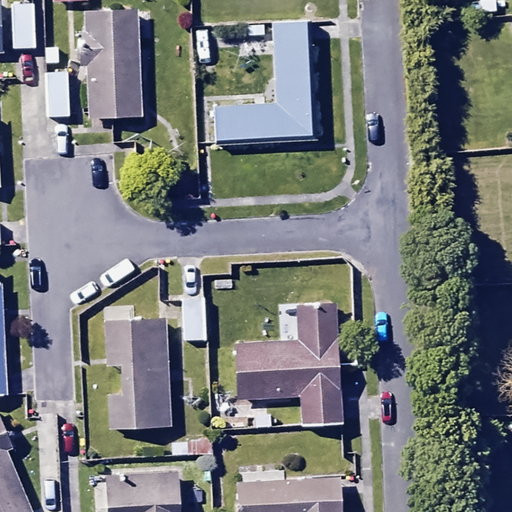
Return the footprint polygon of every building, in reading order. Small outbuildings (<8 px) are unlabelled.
[(84,0),(85,113),(144,113),(144,0),(84,0)] [(33,9),(10,9),(11,54),(34,54),(33,9)] [(315,22),(272,22),(272,95),(212,96),(212,150),(316,149),(315,22)] [(56,50),(43,50),(46,124),(67,123),(65,68),(56,68),(56,50)] [(0,225),(0,252),(12,253),(12,226),(0,225)] [(15,253),(0,253),(0,381),(20,381),(15,253)] [(166,304),(179,304),(181,347),(205,346),(202,296),(166,298),(166,304)] [(341,299),(293,301),(295,338),(230,341),(233,397),(295,394),(296,425),(346,422),(341,299)] [(162,316),(103,318),(106,419),(166,417),(162,316)] [(33,511),(0,432),(0,511),(33,511)] [(103,511),(176,511),(175,467),(103,468),(103,511)] [(345,511),(345,473),(236,474),(236,511),(345,511)]
